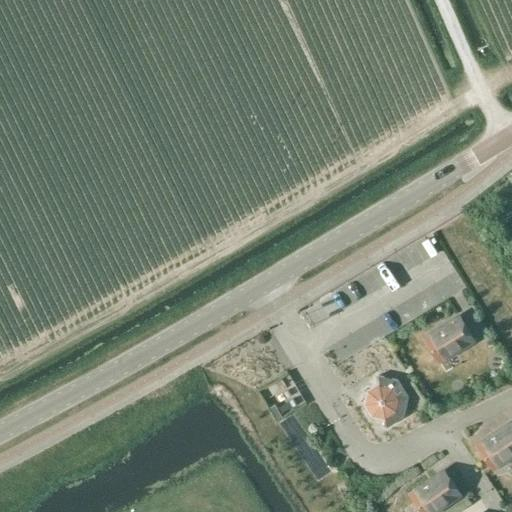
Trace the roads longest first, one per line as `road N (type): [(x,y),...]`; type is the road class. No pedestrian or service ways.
road 1 (tertiary): [(0,432),(511,135)]
road 2 (track): [(506,139),(442,0)]
